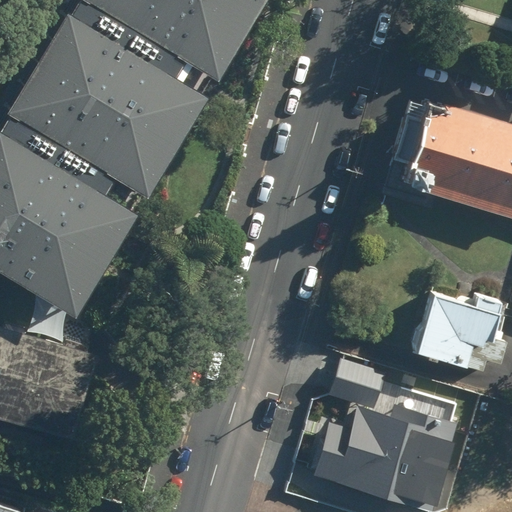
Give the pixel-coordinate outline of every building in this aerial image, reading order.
[(66,0),(0,110),(0,270),(72,314),(132,213),(99,193),(108,177),(142,197),(203,97),(169,77),(179,60),(213,80),(261,0),(66,0)] [(511,102),(414,71),(385,161),(511,201),(511,102)] [(426,289),(411,349),(479,366),(481,358),(495,362),(502,336),(497,335),(499,327),(492,325),(499,297),(469,290),(467,299),(426,289)] [(93,352),(0,326),(0,419),(69,438),(93,352)] [(432,392),(428,405),(391,394),(384,419),(364,413),(349,464),(468,501),(480,462),(494,466),(510,416),(432,392)] [(0,511),(17,511),(19,508),(0,502),(0,511)]
